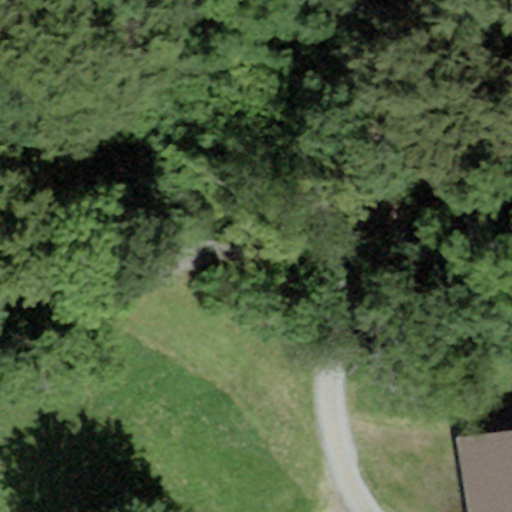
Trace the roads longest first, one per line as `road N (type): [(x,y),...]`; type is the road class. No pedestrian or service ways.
road 1 (track): [(0,254),(89,269),(169,257),(247,234),(381,167)]
road 2 (track): [(369,511),(334,444),(323,379),(381,167)]
road 3 (track): [(381,167),(511,16)]
